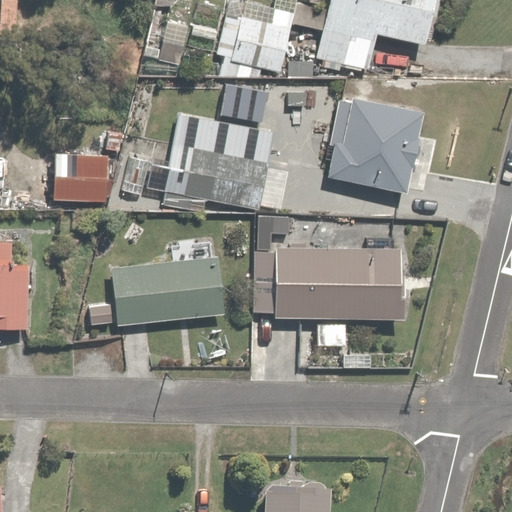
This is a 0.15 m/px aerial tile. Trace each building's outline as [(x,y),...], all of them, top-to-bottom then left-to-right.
[(21,0),(0,0),(0,30),(3,30),(3,35),(22,34),(21,0)] [(274,0),(273,7),(241,0),(232,0),(219,56),(227,58),(222,78),(262,77),(264,69),(283,73),(293,26),(322,32),(317,54),(376,68),(384,34),(435,46),(445,0),(274,0)] [(193,22),(169,18),(162,59),(187,63),(193,22)] [(425,118),(345,101),(329,175),(410,192),(425,118)] [(278,129),(182,108),(164,189),(169,191),(166,206),(208,216),(212,199),(261,209),(278,129)] [(110,150),(57,150),(56,201),(110,201),(110,150)] [(18,243),(0,243),(0,333),(31,334),(32,267),(18,266),(18,243)] [(404,248),(278,249),(278,316),(405,315),(404,267),(404,248)] [(222,258),(115,266),(120,326),(123,326),(127,366),(150,364),(146,323),(226,317),(222,258)] [(113,300),(91,301),(93,325),(114,324),(113,300)] [(329,511),(330,491),(266,490),(265,511),(329,511)]
